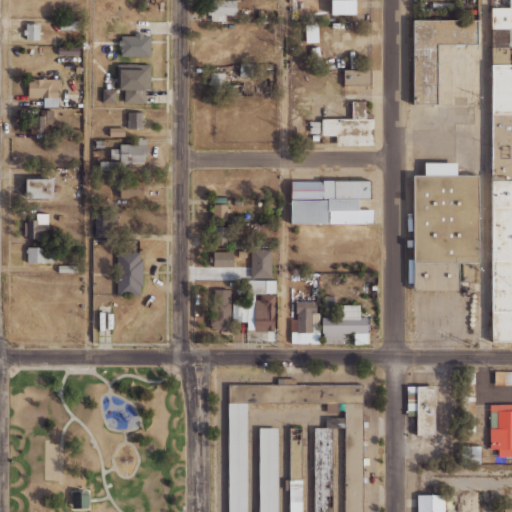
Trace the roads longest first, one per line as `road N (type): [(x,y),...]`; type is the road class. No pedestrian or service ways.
road 1 (residential): [(393,0),(395,511)]
road 2 (residential): [(511,360),(0,359)]
road 3 (tertiary): [(187,359),(181,0)]
road 4 (residential): [(394,161),(181,159)]
road 5 (tertiary): [(196,511),(187,359)]
